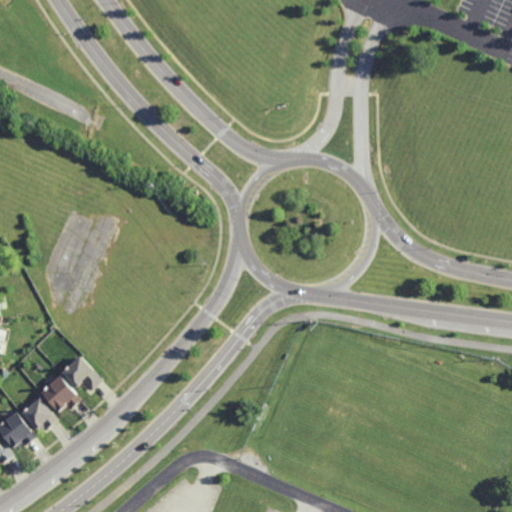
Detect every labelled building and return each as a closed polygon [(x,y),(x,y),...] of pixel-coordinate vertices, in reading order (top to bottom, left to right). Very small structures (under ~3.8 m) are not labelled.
[(104,378),(93,389),(83,378),(75,385),(61,370),(80,352),(104,378)] [(82,397),(72,406),(69,404),(61,411),(42,389),(45,386),(44,385),(46,384),(47,385),(50,382),(49,381),(60,372),(82,397)] [(47,427),(45,424),(39,429),(37,426),(35,427),(21,409),(40,394),(59,418),(47,427)] [(32,429),(33,429),(37,435),(25,444),(23,441),(15,447),(13,444),(12,445),(0,428),(0,420),(17,408),(32,429)] [(0,442),(1,444),(6,441),(15,454),(2,462),(0,458),(0,442)]
